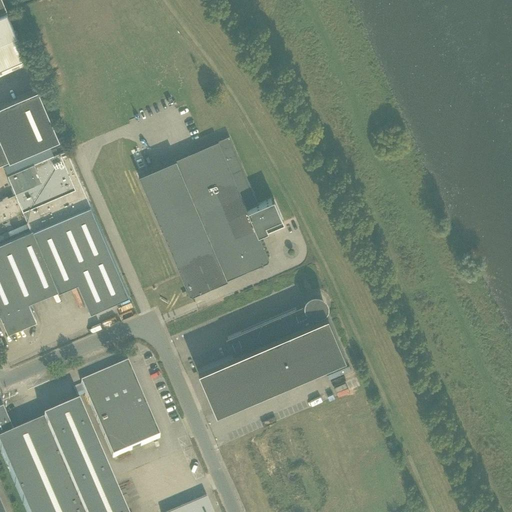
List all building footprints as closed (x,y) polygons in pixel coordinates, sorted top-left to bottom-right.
[(0,67),(26,57),(6,12),(0,14),(0,67)] [(38,88),(0,103),(0,163),(9,160),(59,138),(38,88)] [(177,265),(181,274),(189,292),(192,293),(267,261),(269,258),(258,232),(284,221),(273,196),(258,203),(229,135),(138,174),(177,265)] [(16,193),(7,197),(0,199),(0,218),(1,221),(23,211),(30,228),(90,203),(66,148),(7,173),(16,193)] [(77,280),(90,310),(128,293),(90,203),(30,228),(0,241),(0,314),(7,332),(36,319),(29,301),(77,280)] [(234,353),(198,369),(207,391),(216,411),(312,369),(345,355),(327,313),(318,317),(317,312),(321,310),(323,307),(323,304),(322,300),(320,297),(316,296),(312,297),(309,299),(307,302),(307,306),(304,306),(304,304),(299,305),(300,307),(296,308),(296,307),(227,336),(234,353)] [(132,374),(85,393),(113,458),(160,439),(132,374)] [(3,411),(2,412),(0,412),(0,451),(26,511),(122,511),(79,410),(14,438),(3,411)] [(210,511),(206,501),(181,511),(210,511)]
